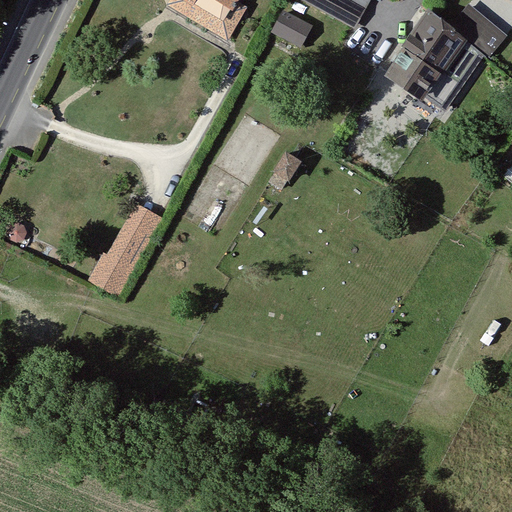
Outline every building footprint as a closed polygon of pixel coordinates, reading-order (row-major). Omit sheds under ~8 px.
[(240,3),(242,0),(176,0),(173,6),(232,41),(250,9),(240,3)] [(309,0),(355,25),(368,0),(309,0)] [(470,4),(453,24),(489,56),(506,36),(470,4)] [(429,9),(404,47),(442,73),(467,39),(429,9)] [(311,26),(285,12),(274,31),(301,46),(311,26)] [(485,56),(467,39),(442,73),(425,97),(447,111),(485,56)] [(425,97),(442,73),(404,47),(386,75),(422,101),(425,97)] [(511,101),(510,100),(497,118),(511,129),(511,101)] [(302,162),(287,152),(275,170),(291,180),(302,162)] [(288,182),(275,173),(261,193),(274,202),(288,182)] [(108,256),(94,281),(122,297),(166,220),(157,216),(142,207),(112,259),(108,256)] [(7,235),(9,238),(11,240),(14,241),(17,242),(20,241),(23,240),(25,237),(26,234),(26,231),(25,228),(24,225),(21,223),(18,222),(15,222),(12,224),(9,226),(8,228),(7,231),(7,235)] [(200,252),(175,236),(152,272),(177,288),(200,252)]
